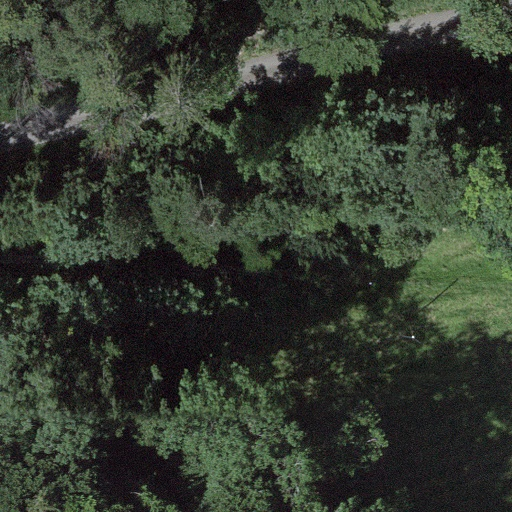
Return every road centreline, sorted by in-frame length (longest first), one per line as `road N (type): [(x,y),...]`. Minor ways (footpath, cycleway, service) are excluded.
road 1 (residential): [(0,128),(511,14)]
road 2 (track): [(511,276),(100,330),(0,331)]
